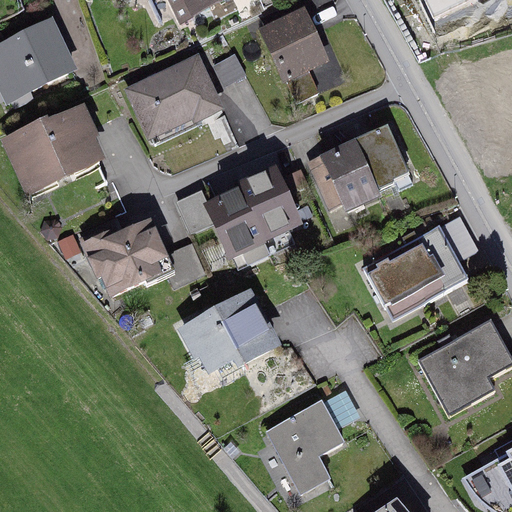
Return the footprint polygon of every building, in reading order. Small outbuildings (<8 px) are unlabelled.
[(140,0),(109,0),(116,14),(142,3),(140,0)] [(172,0),(186,28),(245,0),(172,0)] [(305,19),(261,38),(286,93),(329,74),(305,19)] [(61,39),(56,27),(0,51),(0,113),(79,78),(61,39)] [(237,61),(215,71),(226,94),(248,83),(237,61)] [(130,99),(154,143),(218,109),(194,65),(130,99)] [(88,117),(3,150),(26,209),(111,175),(88,117)] [(359,152),(383,205),(413,192),(388,136),(358,149),(359,152)] [(359,152),(319,169),(345,225),(384,208),(383,205),(359,152)] [(244,199),(268,252),(298,239),(273,183),(243,196),(244,199)] [(244,199),(204,216),(230,272),(269,255),(268,252),(244,199)] [(149,229),(88,255),(111,309),(172,282),(149,229)] [(440,237),(367,278),(399,335),(473,294),(440,237)] [(255,305),(183,338),(205,387),(277,355),(255,305)] [(511,362),(494,330),(422,369),(453,425),(511,392),(511,362)] [(328,408),(268,439),(303,505),(336,487),(322,460),(348,446),(328,408)]
